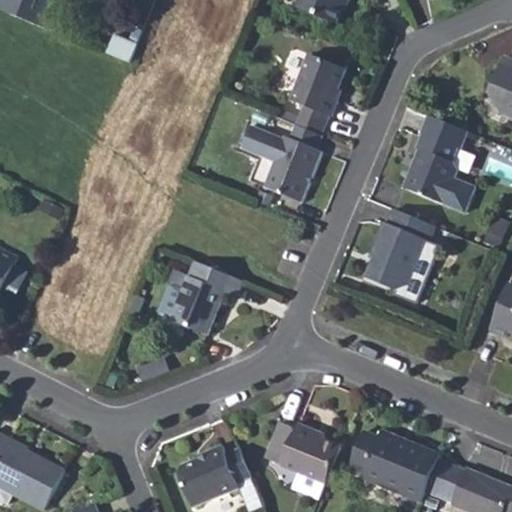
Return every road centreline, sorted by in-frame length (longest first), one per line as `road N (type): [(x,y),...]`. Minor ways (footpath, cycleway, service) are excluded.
road 1 (residential): [(293,346),(404,56),(511,12)]
road 2 (residential): [(511,437),(293,346)]
road 3 (residential): [(293,346),(114,431)]
road 4 (residential): [(114,431),(0,371)]
